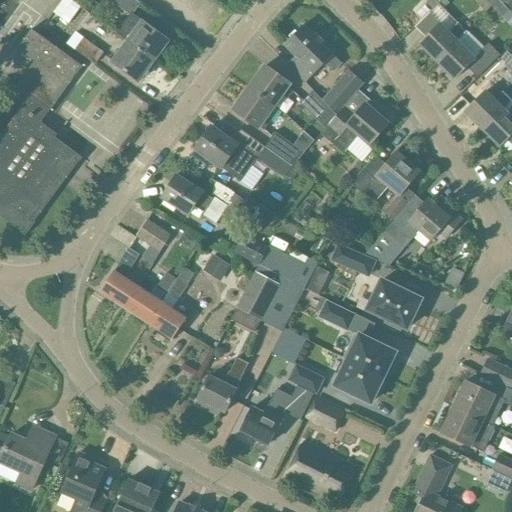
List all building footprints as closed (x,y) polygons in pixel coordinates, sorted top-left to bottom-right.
[(71,23),(81,3),(74,0),(60,0),(53,15),(71,23)] [(118,35),(127,42),(154,62),(169,41),(133,14),(140,4),(133,0),(113,0),(111,3),(131,17),(118,35)] [(433,9),(441,0),(427,0),(426,2),(433,9)] [(492,7),(499,0),(498,0),(477,0),(475,2),(486,13),(492,7)] [(511,12),(499,0),(492,7),(502,18),(509,11),(511,14),(511,12)] [(511,0),(498,0),(499,0),(511,12),(511,0)] [(416,25),(424,34),(441,17),(433,9),(416,25)] [(437,63),(466,34),(457,25),(449,33),(440,24),(419,45),(437,63)] [(342,64),(304,26),(284,45),(295,57),(287,65),(306,84),(326,64),(334,72),(342,64)] [(82,67),(32,30),(18,49),(35,62),(18,86),(30,95),(0,135),(0,213),(23,230),(21,233),(25,236),(35,223),(33,221),(77,161),(80,163),(83,158),(39,126),(51,108),(49,107),(66,85),(68,86),(82,67)] [(104,53),(75,33),(67,44),(96,65),(104,53)] [(466,34),(437,63),(454,80),(467,67),(478,78),(500,56),(490,45),(475,59),(458,42),(466,34)] [(154,62),(127,42),(111,63),(123,70),(139,82),(154,62)] [(511,69),(511,56),(507,52),(500,60),(511,69)] [(249,88),(275,107),(283,96),(288,100),(294,92),(288,88),(291,85),(265,66),(249,88)] [(337,116),(344,108),(364,84),(349,70),(322,101),(337,116)] [(275,107),(249,88),(233,110),(259,129),(260,128),(265,132),(271,122),(266,118),(275,107)] [(482,130),(511,101),(503,92),(495,100),(486,91),(465,113),(482,130)] [(337,116),(322,101),(313,92),(301,104),(326,129),(337,116)] [(511,100),(511,101),(482,130),(499,148),(508,140),(511,143),(511,117),(504,109),(511,101),(511,100)] [(344,108),(337,116),(326,129),(321,135),(343,155),(358,137),(369,146),(389,123),(387,122),(391,118),(379,108),(375,112),(366,104),(355,117),(344,108)] [(265,148),(265,147),(241,131),(233,142),(211,127),(195,150),(241,182),(257,160),(265,148)] [(265,147),(265,148),(292,167),(293,167),(305,153),(275,132),(265,147)] [(265,148),(257,160),(283,179),(292,167),(265,148)] [(420,173),(396,153),(379,173),(369,164),(351,186),(373,204),(387,187),(399,197),(420,173)] [(213,199),(177,175),(162,199),(188,216),(193,207),(203,214),(213,199)] [(437,208),(428,200),(419,211),(410,203),(384,233),(366,254),(373,260),(386,244),(391,249),(396,243),(404,250),(420,231),(431,240),(438,233),(446,239),(462,221),(441,203),(437,208)] [(300,224),(311,233),(317,226),(307,216),(300,224)] [(315,231),(332,236),(335,229),(334,222),(327,218),(315,231)] [(171,237),(147,221),(137,236),(161,252),(171,237)] [(200,238),(185,229),(178,241),(193,251),(200,238)] [(243,237),(234,255),(257,266),(266,249),(243,237)] [(257,266),(258,267),(304,290),(318,263),(292,249),(288,256),(268,245),(266,249),(257,266)] [(150,246),(142,258),(153,265),(160,253),(150,246)] [(375,262),(339,246),(332,260),(369,276),(375,262)] [(100,293),(124,308),(138,288),(124,279),(132,267),(131,267),(139,255),(129,248),(120,262),(121,262),(115,272),(114,272),(100,293)] [(231,266),(213,255),(203,271),(221,282),(231,266)] [(282,333),(304,290),(258,267),(236,308),(282,333)] [(177,280),(168,294),(178,300),(194,274),(185,268),(177,280)] [(452,268),(445,284),(457,290),(465,273),(452,268)] [(157,287),(168,294),(177,280),(166,272),(157,287)] [(382,282),(368,312),(387,321),(386,325),(401,332),(403,328),(407,330),(411,322),(415,323),(422,308),(419,307),(421,301),(382,282)] [(138,288),(124,308),(148,324),(161,304),(138,288)] [(354,316),(327,303),(320,317),(347,330),(354,316)] [(173,340),(185,320),(161,304),(148,324),(173,340)] [(511,314),(503,332),(511,335),(511,314)] [(272,352),(295,363),(307,339),(284,328),(272,352)] [(360,337),(348,362),(384,379),(386,375),(390,377),(397,362),(393,360),(396,354),(360,337)] [(249,365),(237,359),(231,371),(229,370),(223,382),(210,376),(198,399),(225,413),(249,365)] [(348,362),(336,388),(372,405),(375,399),(378,401),(386,385),(382,384),(384,379),(348,362)] [(317,396),(324,382),(297,369),(290,383),(317,396)] [(454,408),(494,427),(494,426),(493,426),(503,404),(511,407),(511,390),(506,388),(501,399),(466,382),(454,408)] [(265,415),(252,409),(241,430),(270,444),(286,413),(300,421),(314,395),(297,388),(292,397),(277,390),(265,415)] [(345,414),(316,400),(307,418),(336,432),(345,414)] [(487,441),(494,427),(454,408),(442,433),(482,452),(487,441)] [(56,438),(43,432),(36,446),(12,435),(0,460),(0,462),(21,472),(16,484),(31,491),(56,438)] [(319,450),(303,442),(284,481),(337,507),(356,468),(334,457),(332,461),(317,453),(319,450)] [(95,460),(79,453),(61,493),(76,500),(70,511),(102,511),(107,501),(95,495),(106,469),(94,464),(95,460)] [(452,465),(431,454),(425,467),(413,493),(423,498),(416,511),(461,511),(463,509),(437,497),(452,465)] [(492,470),(511,479),(511,460),(500,455),(492,470)] [(505,496),(511,480),(511,479),(492,470),(486,486),(505,496)] [(152,490),(128,480),(114,511),(151,511),(158,498),(150,495),(152,490)] [(202,511),(201,511),(201,510),(191,505),(191,507),(180,503),(176,511),(202,511)]
